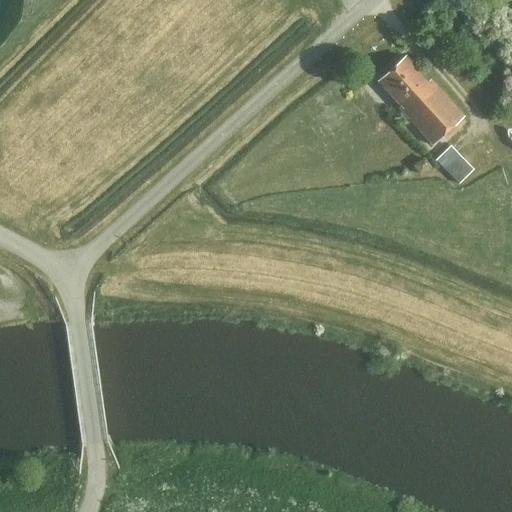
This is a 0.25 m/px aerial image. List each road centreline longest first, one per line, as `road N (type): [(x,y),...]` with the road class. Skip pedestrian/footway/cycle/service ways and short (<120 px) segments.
road 1 (unclassified): [(62,277),(369,0)]
road 2 (unclassified): [(89,511),(95,449),(62,277)]
